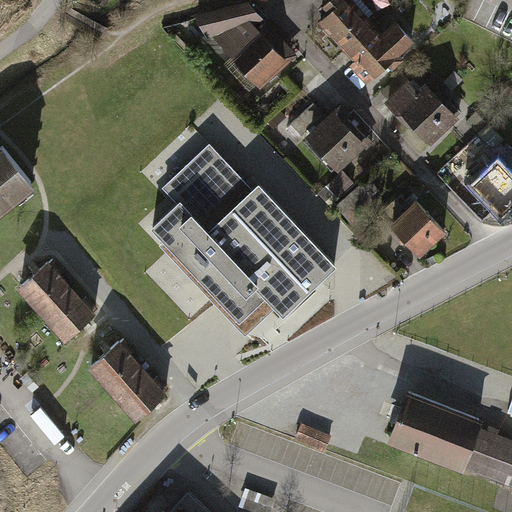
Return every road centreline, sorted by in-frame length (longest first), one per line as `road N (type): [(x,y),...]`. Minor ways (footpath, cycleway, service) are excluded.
road 1 (residential): [(92,511),(198,410),(498,249)]
road 2 (residential): [(498,249),(276,18)]
road 3 (unknown): [(150,450),(233,464),(363,511)]
